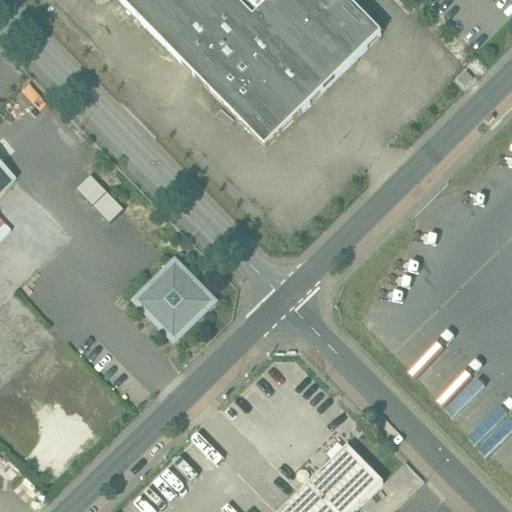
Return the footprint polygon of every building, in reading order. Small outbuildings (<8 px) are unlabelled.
[(382,36),(346,0),(118,0),(182,64),(219,28),(303,114),(382,36)] [(303,114),(219,28),(182,64),(266,150),(303,114)] [(0,168),(0,196),(14,183),(0,168)] [(93,177),(79,189),(110,223),(123,211),(93,177)] [(212,305),(175,267),(138,304),(175,341),(212,305)] [(348,449),(283,511),(357,511),(384,486),(348,449)]
